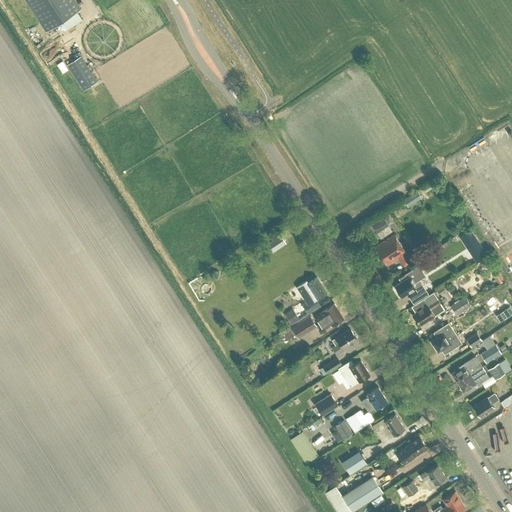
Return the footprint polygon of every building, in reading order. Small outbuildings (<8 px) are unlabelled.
[(81,18),(76,10),(81,7),(76,0),(26,0),(50,37),(81,18)] [(81,89),(95,80),(78,55),(64,64),(81,89)] [(408,203),(418,197),(414,191),(404,197),(408,203)] [(378,232),(389,225),(383,216),(372,224),(378,232)] [(470,229),(465,232),(472,244),(467,247),(476,261),(486,254),(470,229)] [(410,260),(405,252),(393,234),(376,245),(377,246),(374,248),(382,259),(384,257),(388,263),(397,257),(403,265),(410,260)] [(285,242),(280,235),(267,244),(272,251),(285,242)] [(407,275),(394,283),(402,295),(415,287),(412,283),(425,274),(419,264),(405,272),(407,275)] [(494,276),(497,283),(503,279),(499,272),(494,276)] [(326,291),(317,276),(308,282),(306,280),(297,285),(307,300),(302,304),(307,313),(319,305),(315,298),(317,297),(326,291)] [(456,313),(470,304),(465,295),(451,304),(456,313)] [(437,297),(427,303),(424,297),(411,305),(415,311),(413,313),(420,324),(429,318),(430,319),(434,316),(433,315),(444,308),(437,297)] [(332,323),(343,316),(333,302),(322,309),(315,314),(324,327),(331,322),(332,323)] [(495,314),(500,320),(511,311),(511,308),(509,304),(495,314)] [(292,323),(300,318),(293,307),(285,312),(292,323)] [(299,337),(317,325),(310,313),(291,325),(299,337)] [(430,339),(438,351),(450,343),(453,348),(461,342),(448,322),(433,332),(436,336),(430,339)] [(291,327),(282,334),(285,339),(295,333),(291,327)] [(336,354),(344,348),(343,347),(357,338),(350,327),(335,337),(336,337),(332,339),(335,344),(331,347),(336,354)] [(471,346),(481,339),(476,332),(466,339),(471,346)] [(486,361),(502,351),(496,342),(480,352),(486,361)] [(458,381),(470,373),(482,365),(475,355),(458,366),(459,368),(452,372),(458,381)] [(328,372),(341,364),(336,356),(323,364),(328,372)] [(338,367),(350,385),(358,380),(369,373),(360,359),(354,363),(351,359),(338,367)] [(495,378),(505,372),(498,362),(488,368),(495,378)] [(470,373),(458,381),(463,390),(470,386),(471,387),(477,384),(489,376),(482,365),(470,373)] [(368,411),(369,410),(375,407),(375,408),(387,400),(378,386),(367,393),(368,395),(361,400),(368,410),(368,411)] [(480,415),(494,406),(492,402),(498,398),(494,391),(487,395),(487,396),(473,405),(480,415)] [(322,414),(337,404),(330,393),(315,403),(322,414)] [(504,405),(511,401),(508,396),(501,400),(504,405)] [(368,411),(368,410),(364,413),(360,408),(346,417),(355,430),(374,418),(369,410),(368,411)] [(404,427),(395,413),(384,420),(383,417),(372,424),(382,441),(393,434),(404,427)] [(344,418),(335,424),(344,438),(353,432),(344,418)] [(290,436),(305,460),(316,454),(301,430),(290,436)] [(403,462),(413,455),(426,446),(420,436),(405,445),(406,445),(396,451),(403,462)] [(351,455),(341,461),(349,473),(361,465),(366,462),(362,456),(354,461),(351,455)] [(446,477),(437,464),(426,471),(426,470),(419,474),(423,480),(429,476),(435,484),(446,477)] [(373,474),(342,493),(352,508),(352,509),(383,489),(373,474)] [(408,495),(418,489),(412,479),(402,486),(408,495)] [(436,511),(453,511),(465,505),(455,490),(443,498),(447,505),(436,511)] [(432,511),(426,502),(411,511),(432,511)]
